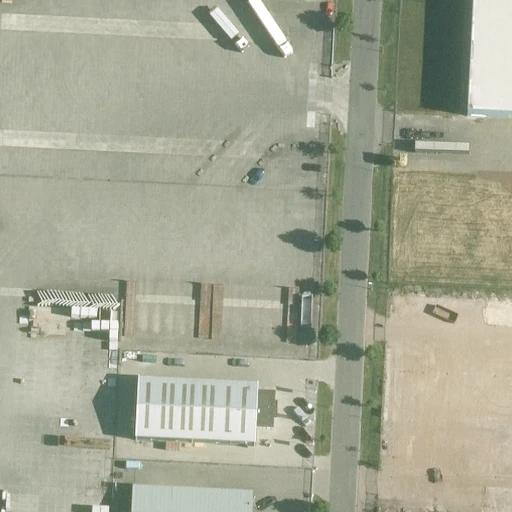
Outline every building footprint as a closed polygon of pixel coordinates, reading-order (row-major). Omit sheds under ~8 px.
[(511,0),(472,0),(467,117),(511,119),(511,0)] [(427,171),(454,172),(454,158),(428,157),(427,171)] [(48,326),(46,275),(30,276),(33,327),(48,326)] [(57,360),(112,361),(112,343),(57,342),(57,360)] [(138,382),(135,441),(254,447),(255,429),(271,430),(273,396),(257,396),(257,388),(138,382)] [(24,511),(25,478),(7,478),(6,511),(24,511)] [(132,489),(131,511),(251,511),(253,495),(132,489)]
